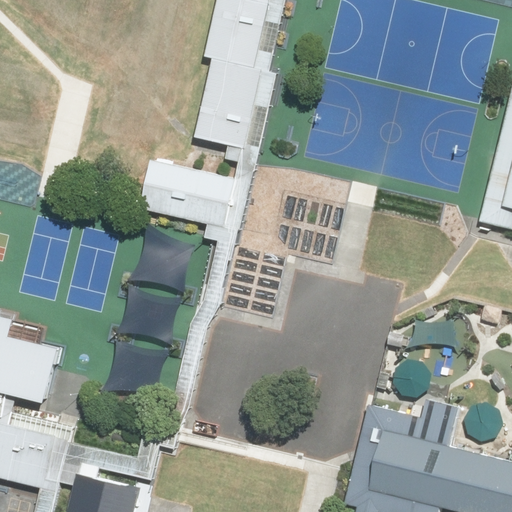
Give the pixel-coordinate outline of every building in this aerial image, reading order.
[(273,0),(224,0),(214,48),(222,50),(204,130),(252,140),(268,66),(260,64),(273,0)] [(511,111),(485,218),(511,224),(511,111)] [(244,174),(158,155),(148,202),(234,221),(244,174)] [(0,383),(57,395),(69,343),(15,331),(18,317),(0,313),(0,383)] [(429,412),(374,400),(352,505),(383,511),(384,509),(398,511),(448,511),(452,498),(511,511),(511,451),(455,439),(463,400),(433,394),(429,412)] [(73,434),(0,418),(0,471),(62,485),(73,434)] [(138,511),(145,485),(80,470),(70,511),(138,511)]
